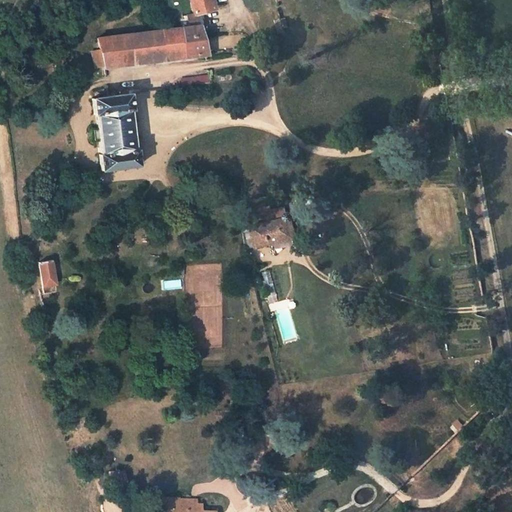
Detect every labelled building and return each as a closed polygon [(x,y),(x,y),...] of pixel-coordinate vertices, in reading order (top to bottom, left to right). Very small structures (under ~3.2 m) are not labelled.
[(188,0),(193,15),(194,15),(202,13),(214,9),(211,0),(188,0)] [(194,15),(198,26),(199,26),(199,27),(205,26),(202,13),(194,15)] [(97,39),(105,67),(206,54),(199,27),(199,26),(198,26),(97,39)] [(207,76),(193,78),(194,85),(208,84),(207,76)] [(181,79),(183,87),(194,85),(193,78),(193,77),(181,79)] [(129,93),(91,98),(93,114),(95,114),(100,154),(99,154),(100,170),(138,166),(136,149),(134,149),(129,110),(131,109),(129,93)] [(287,217),(288,218),(252,226),(256,247),(272,243),(294,238),(290,220),(292,219),(293,217),(293,216),(291,214),(289,215),(287,217)] [(297,255),(293,239),(272,243),(276,259),(297,255)] [(38,262),(42,286),(55,283),(51,259),(38,262)] [(269,271),(260,273),(269,303),(278,301),(269,271)] [(113,473),(117,488),(128,485),(124,471),(113,473)] [(178,497),(162,497),(161,511),(215,511),(201,510),(201,504),(195,503),(191,503),(191,500),(192,499),(178,499),(178,497)]
